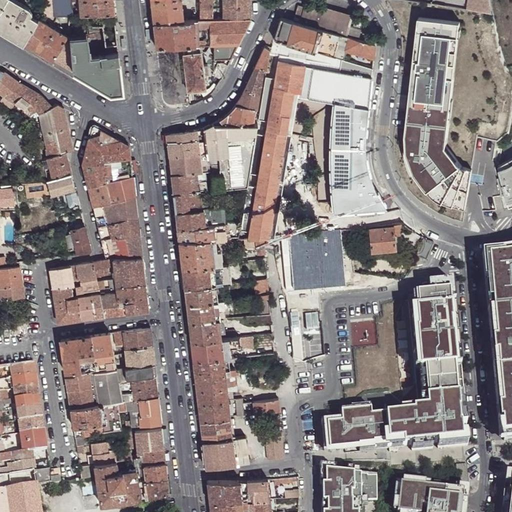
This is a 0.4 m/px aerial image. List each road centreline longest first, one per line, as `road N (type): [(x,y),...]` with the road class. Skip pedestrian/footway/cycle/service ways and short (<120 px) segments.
road 1 (residential): [(91,105),(73,160),(98,254),(35,267),(45,336)]
road 2 (residential): [(464,239),(406,208),(384,170),(389,38),(373,0)]
road 3 (residential): [(464,239),(486,479),(482,511)]
road 4 (residential): [(272,243),(289,427),(301,464)]
road 5 (tertiary): [(145,123),(171,316)]
road 6 (residential): [(274,0),(227,91),(203,111),(145,123)]
road 7 (tertiary): [(171,316),(188,475)]
road 8 (residential): [(45,336),(68,479)]
road 9 (residential): [(45,336),(171,316)]
road 10 (tertiary): [(130,0),(145,123)]
